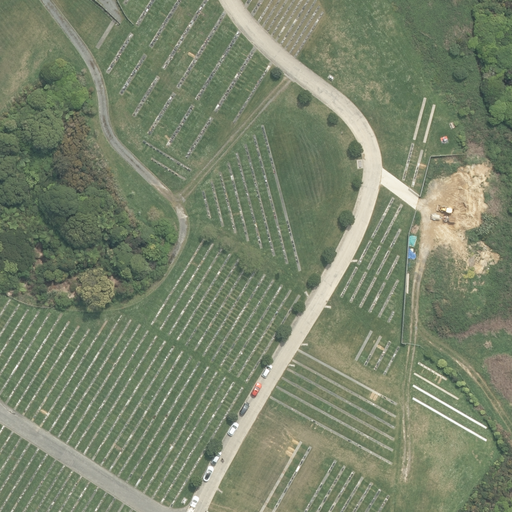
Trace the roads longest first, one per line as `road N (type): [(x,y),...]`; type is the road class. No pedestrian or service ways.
road 1 (unclassified): [(232,0),(267,46),(348,111),(371,154),(373,181),(334,275),(198,511)]
road 2 (unclassified): [(0,289),(86,307),(128,301),(163,273),(185,229),(181,208),(110,135),(91,62),(45,0)]
road 3 (track): [(372,170),(424,210),(400,511)]
road 4 (unclassified): [(160,511),(0,411)]
road 5 (track): [(416,322),(511,427)]
